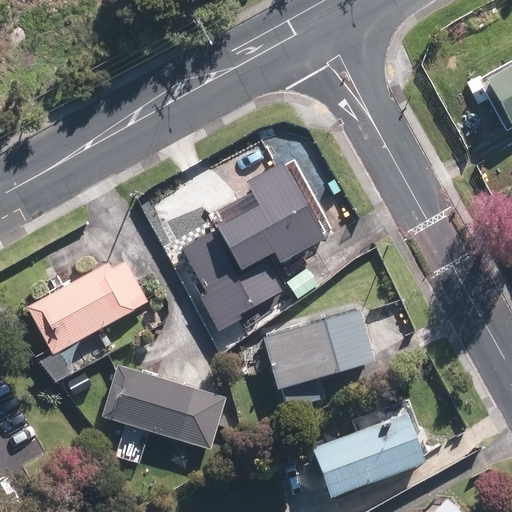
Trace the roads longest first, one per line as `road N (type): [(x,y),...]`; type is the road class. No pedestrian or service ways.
road 1 (tertiary): [(316,17),(511,368)]
road 2 (secondary): [(316,17),(0,190)]
